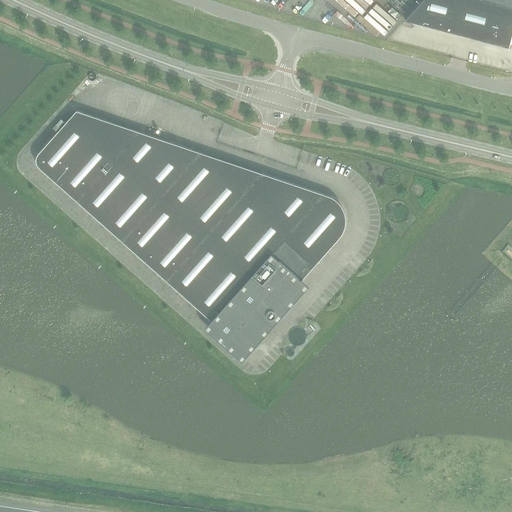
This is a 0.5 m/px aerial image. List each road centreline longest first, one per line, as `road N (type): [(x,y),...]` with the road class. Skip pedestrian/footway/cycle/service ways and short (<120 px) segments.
road 1 (residential): [(511,88),(293,34)]
road 2 (secondary): [(179,69),(12,0)]
road 3 (secondary): [(511,157),(383,126)]
